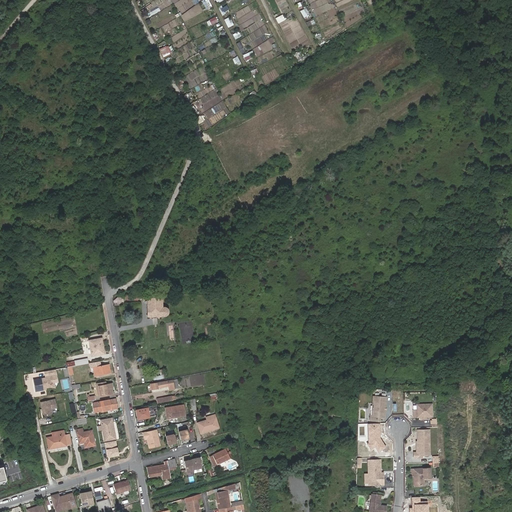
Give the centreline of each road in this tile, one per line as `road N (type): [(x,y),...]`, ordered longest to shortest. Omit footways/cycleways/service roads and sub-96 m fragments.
road 1 (residential): [(139,463),(110,295)]
road 2 (residential): [(0,505),(139,463)]
